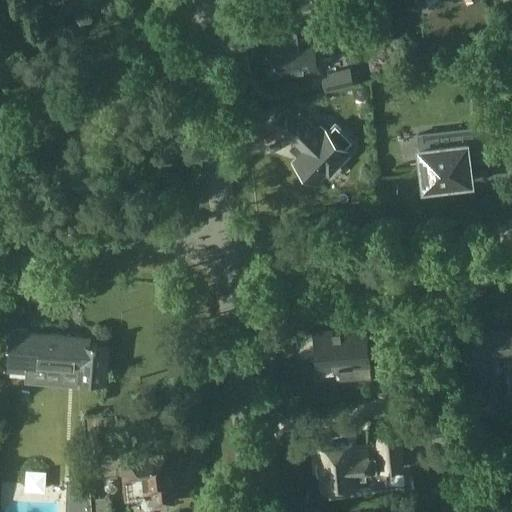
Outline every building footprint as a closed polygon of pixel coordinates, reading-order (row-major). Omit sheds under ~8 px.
[(268,60),(269,75),(317,69),(314,47),(325,46),(324,35),(313,36),(313,34),(309,35),(308,26),(288,29),(289,37),(272,40),(274,59),(268,60)] [(446,63),(447,79),(468,77),(466,61),(446,63)] [(323,75),(327,90),(353,83),(349,68),(323,75)] [(272,119),(283,129),(297,142),(292,147),(300,154),(294,160),(316,182),(327,171),(331,176),(340,167),(338,165),(349,153),(344,148),(352,139),(335,123),(327,131),(320,125),(316,129),(291,104),(288,106),(286,105),(272,119)] [(429,147),(419,148),(421,170),(419,174),(420,182),(423,185),(423,188),(471,182),(466,142),(445,145),(441,143),(433,144),(429,147)] [(318,368),(335,366),(337,379),(370,375),(368,363),(369,363),(365,328),(314,333),(318,368)] [(469,383),(489,380),(493,379),(490,359),(511,355),(511,331),(487,335),(487,331),(461,335),(468,383),(469,383)] [(27,371),(28,363),(79,367),(78,379),(104,381),(107,347),(87,345),(88,337),(29,332),(28,343),(11,342),(9,370),(27,371)] [(376,364),(380,398),(396,396),(393,362),(376,364)] [(438,421),(439,409),(429,408),(428,421),(438,421)] [(378,481),(377,466),(382,465),(382,470),(402,468),(398,433),(378,436),(380,448),(369,450),(353,451),(352,444),(318,448),(320,461),(316,464),(317,474),(321,477),(323,490),(357,486),(363,491),(372,490),(378,481)] [(120,448),(124,478),(126,491),(144,489),(145,492),(153,491),(155,503),(173,501),(172,489),(175,489),(172,465),(176,464),(180,461),(178,451),(174,448),(171,448),(170,443),(153,445),(151,436),(139,437),(133,438),(134,446),(120,448)] [(88,511),(87,494),(69,493),(68,511),(88,511)] [(107,511),(106,497),(92,498),(93,511),(107,511)]
